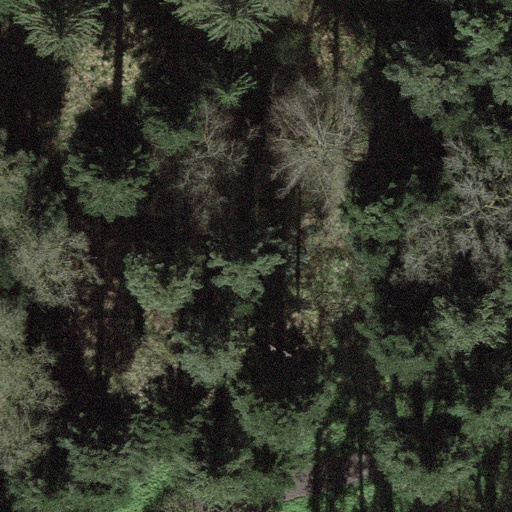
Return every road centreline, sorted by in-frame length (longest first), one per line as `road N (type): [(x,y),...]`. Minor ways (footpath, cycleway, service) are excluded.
road 1 (track): [(109,511),(511,378)]
road 2 (track): [(511,209),(408,0)]
